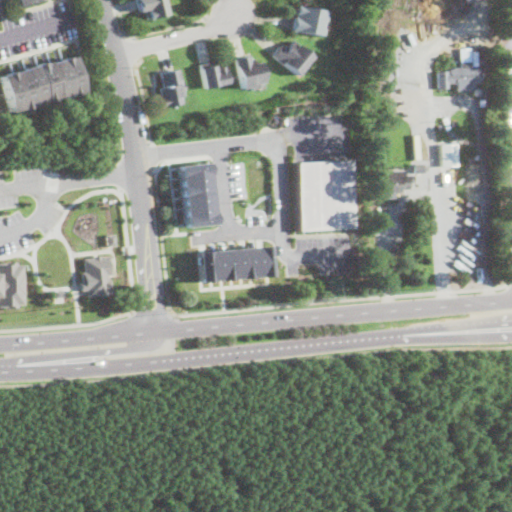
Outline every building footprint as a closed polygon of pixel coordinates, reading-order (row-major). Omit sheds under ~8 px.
[(161,0),(162,3),(164,13),(145,17),(143,9),(136,11),(133,0),(161,0)] [(325,10),(323,19),(322,20),(320,27),(322,28),(321,34),(290,29),(291,18),(294,4),(325,10)] [(289,38),(310,55),(294,76),(268,55),(278,42),(282,46),(289,38)] [(470,45),(470,49),(475,48),(476,63),(471,63),(470,59),(459,59),(458,46),(470,45)] [(246,54),(247,58),(251,57),(252,62),(258,61),(263,81),(256,83),(257,87),(250,89),(249,85),(239,88),(231,58),(246,54)] [(72,55),(73,59),(82,92),(33,103),(28,107),(21,109),(20,108),(8,111),(7,108),(0,79),(0,74),(3,74),(3,72),(34,64),(34,63),(42,61),(47,62),(72,55)] [(467,61),(467,67),(478,66),(479,83),(472,83),(472,89),(455,90),(455,83),(453,84),(453,82),(446,83),(446,88),(437,89),(435,70),(445,69),(445,72),(448,72),(448,68),(451,68),(451,66),(458,66),(458,62),(467,61)] [(212,63),(213,66),(222,64),(226,83),(204,88),(198,67),(212,63)] [(176,68),(180,81),(183,89),(178,90),(181,102),(160,107),(158,102),(156,96),(159,95),(157,87),(160,86),(157,73),(176,68)] [(440,169),(438,142),(455,141),(456,168),(440,169)] [(297,231),(292,162),(349,158),(354,227),(297,231)] [(177,164),(182,225),(212,222),(206,161),(177,164)] [(413,171),(413,163),(422,162),(423,171),(413,171)] [(404,170),(404,174),(412,174),(412,181),(408,181),(409,188),(400,188),(400,192),(394,192),(394,197),(383,198),(382,191),(377,192),(376,176),(386,176),(385,170),(404,170)] [(106,245),(105,233),(113,232),(114,232),(115,244),(106,245)] [(195,250),(197,280),(270,275),(267,244),(195,250)] [(111,273),(107,273),(107,277),(110,277),(111,292),(87,294),(86,288),(80,289),(79,280),(81,279),(80,271),(84,270),(82,257),(92,256),(92,255),(99,254),(99,255),(109,254),(111,273)] [(0,260),(13,260),(13,263),(19,263),(21,292),(20,292),(20,303),(13,303),(14,306),(2,306),(2,304),(0,304),(0,260)] [(54,296),(53,289),(63,288),(64,295),(54,296)]
